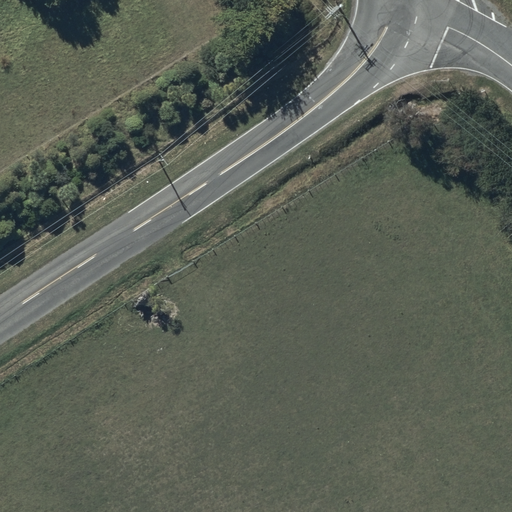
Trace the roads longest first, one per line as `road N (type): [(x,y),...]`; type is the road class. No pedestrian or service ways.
road 1 (tertiary): [(0,317),(320,102),(370,56),(393,6)]
road 2 (unclassified): [(393,6),(448,26),(511,66)]
